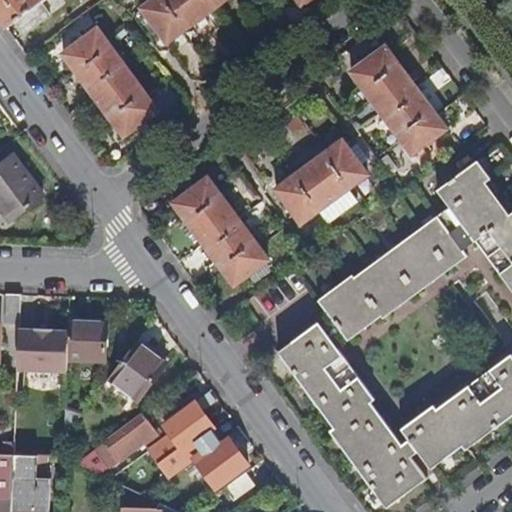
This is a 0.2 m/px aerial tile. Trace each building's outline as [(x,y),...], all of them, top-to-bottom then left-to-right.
[(0,0),(0,17),(7,27),(14,22),(43,0),(0,0)] [(64,5),(60,0),(43,0),(14,22),(24,34),(64,5)] [(225,0),(154,0),(142,9),(167,44),(225,0)] [(159,111),(98,28),(64,54),(124,136),(159,111)] [(447,130),(385,47),(352,73),(413,155),(447,130)] [(368,175),(343,141),(276,190),(301,224),(368,175)] [(45,197),(16,157),(0,169),(0,202),(13,221),(45,197)] [(318,301),(329,315),(346,338),(348,341),(381,317),(383,319),(467,257),(462,251),(475,242),(511,291),(511,212),(510,214),(486,182),(492,178),(479,161),(438,191),(450,207),(355,278),(353,275),(318,301)] [(269,261),(209,179),(175,204),(235,286),(269,261)] [(20,324),(21,296),(7,295),(6,324),(20,324)] [(329,315),(319,322),(336,345),(346,338),(329,315)] [(107,323),(71,321),(71,332),(69,359),(106,361),(107,323)] [(373,405),(377,402),(336,345),(319,322),(279,352),(335,428),(330,432),(387,510),(428,480),(413,459),(420,454),(432,470),(463,448),(465,451),(511,416),(511,354),(439,409),(436,406),(403,430),(411,441),(404,446),(373,405)] [(69,373),(69,359),(71,332),(54,331),(54,329),(37,328),(37,330),(20,329),(19,371),(69,373)] [(167,363),(138,340),(109,378),(138,400),(167,363)] [(211,395),(198,404),(204,413),(218,403),(211,395)] [(153,451),(165,467),(216,429),(204,413),(198,404),(167,427),(173,436),(153,451)] [(83,415),(67,410),(66,437),(83,415)] [(145,416),(81,465),(101,475),(112,467),(145,442),(149,447),(161,438),(145,416)] [(232,417),(216,429),(165,467),(172,476),(196,459),(218,489),(249,466),(228,438),(241,428),(232,417)] [(6,441),(16,442),(17,432),(0,431),(0,454),(5,455),(6,441)] [(0,495),(14,497),(16,455),(5,455),(0,454),(0,495)] [(16,455),(14,497),(13,511),(51,511),(53,480),(50,479),(39,479),(39,472),(50,473),(50,457),(16,455)] [(255,487),(246,475),(226,489),(234,501),(255,487)] [(125,486),(126,487),(129,481),(120,476),(117,482),(125,486)] [(0,511),(13,511),(14,497),(0,495),(0,511)]
